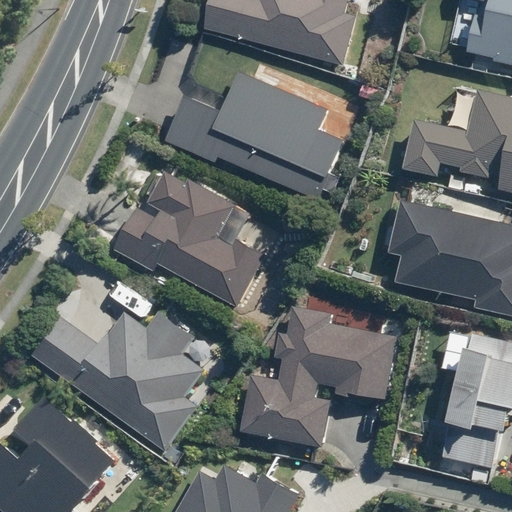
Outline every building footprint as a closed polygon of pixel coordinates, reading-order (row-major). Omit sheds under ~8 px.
[(213,0),(206,28),(349,64),(365,0),(213,0)] [(511,0),(462,0),(450,49),(511,64),(511,0)] [(215,162),(219,153),(322,198),(346,143),(320,132),(330,109),(255,75),(261,61),(246,55),(224,106),(185,89),(163,139),(215,162)] [(451,124),(413,119),(407,172),(441,176),(442,169),(501,175),(499,193),(511,194),(511,96),(455,90),(451,124)] [(155,269),(159,261),(238,302),(275,230),(234,209),(237,203),(158,162),(113,248),(155,269)] [(511,223),(400,201),(388,255),(404,258),(399,281),(477,297),(474,308),(511,316),(511,223)] [(321,455),(331,392),(389,402),(400,334),(332,323),(334,309),(295,302),(290,333),(277,330),(273,357),(284,359),(281,377),(252,372),(240,441),(321,455)] [(63,311),(32,354),(167,451),(233,359),(160,307),(149,323),(130,309),(106,342),(63,311)] [(511,340),(453,329),(447,360),(458,362),(447,420),(511,432),(511,340)] [(121,455),(54,393),(6,445),(0,439),(0,505),(7,511),(76,511),(72,508),(121,455)] [(204,466),(177,511),(294,511),(305,494),(263,469),(255,483),(226,465),(220,476),(204,466)]
